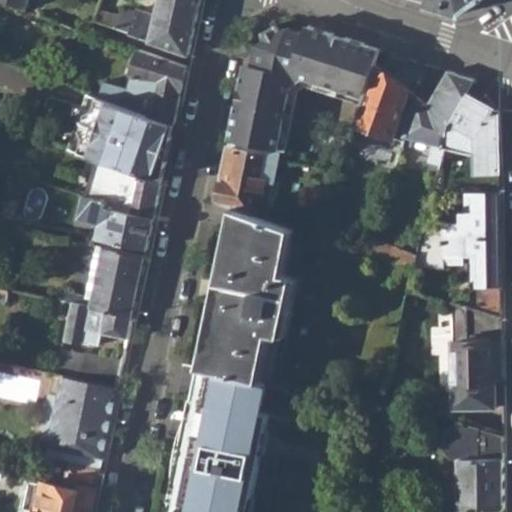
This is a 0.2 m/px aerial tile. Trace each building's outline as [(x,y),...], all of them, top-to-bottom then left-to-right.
[(0,0),(27,10),(31,0),(0,0)] [(138,7),(136,13),(132,32),(191,53),(202,0),(160,0),(157,13),(138,7)] [(432,0),(432,2),(464,12),(481,0),(432,0)] [(117,26),(132,32),(136,13),(122,9),(117,26)] [(300,79),(367,99),(373,84),(382,49),(311,26),(306,28),(302,40),(299,38),(287,45),(277,30),(257,43),(267,58),(262,63),(257,61),(255,68),(246,66),(232,138),(283,149),(300,79)] [(137,74),(130,103),(176,120),(188,66),(140,50),(135,73),(137,74)] [(380,66),(373,84),(367,99),(359,121),(397,135),(413,91),(380,66)] [(440,172),(447,139),(453,121),(469,93),(478,80),(455,72),(434,106),(420,97),(409,134),(435,142),(429,168),(440,172)] [(71,144),(103,157),(164,177),(176,120),(130,103),(91,90),(71,144)] [(499,110),(469,93),(453,121),(447,139),(475,145),(475,169),(500,169),(499,110)] [(218,198),(240,207),(260,213),(268,177),(261,175),(266,154),(230,145),(218,198)] [(103,157),(93,195),(109,200),(108,206),(156,215),(164,177),(103,157)] [(427,223),(423,239),(502,241),(501,214),(501,189),(470,187),(471,205),(463,205),(463,216),(446,216),(446,222),(427,223)] [(150,244),(156,215),(108,206),(109,200),(93,195),(87,193),(82,216),(102,221),(99,233),(150,244)] [(240,207),(207,367),(234,373),(269,380),(328,393),(361,248),(260,213),(240,207)] [(471,284),(472,308),(503,316),(502,241),(423,239),(419,252),(416,267),(445,268),(446,257),(477,256),(478,283),(471,284)] [(105,244),(92,303),(136,311),(148,253),(105,244)] [(393,260),(416,267),(419,252),(398,245),(393,260)] [(130,335),(136,311),(92,303),(72,298),(64,337),(84,341),(84,339),(100,341),(103,329),(130,335)] [(503,373),(503,316),(472,308),(454,303),(456,403),(497,402),(498,372),(503,373)] [(59,361),(122,375),(125,359),(88,353),(62,346),(59,361)] [(240,511),(244,496),(251,497),(269,414),(261,413),(269,380),(234,373),(207,367),(205,366),(198,398),(194,398),(187,442),(184,441),(172,501),(175,502),(173,511),(240,511)] [(49,442),(105,454),(120,383),(63,372),(49,442)] [(461,509),(505,509),(505,432),(461,417),(461,423),(452,423),(445,432),(445,447),(452,457),(460,458),(461,509)] [(44,480),(37,511),(92,511),(98,487),(82,485),(81,487),(44,480)]
